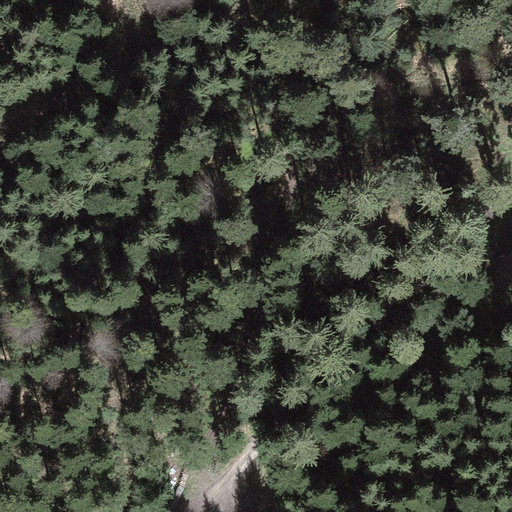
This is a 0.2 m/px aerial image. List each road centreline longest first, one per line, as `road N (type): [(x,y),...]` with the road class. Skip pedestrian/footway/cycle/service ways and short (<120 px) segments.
road 1 (track): [(319,0),(304,235),(225,485)]
road 2 (track): [(511,210),(225,485)]
